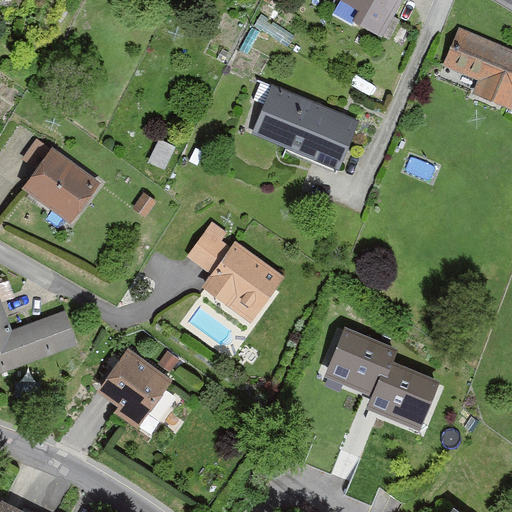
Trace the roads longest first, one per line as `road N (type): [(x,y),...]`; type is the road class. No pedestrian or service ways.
road 1 (residential): [(0,253),(116,320),(179,284)]
road 2 (residential): [(145,511),(0,436)]
